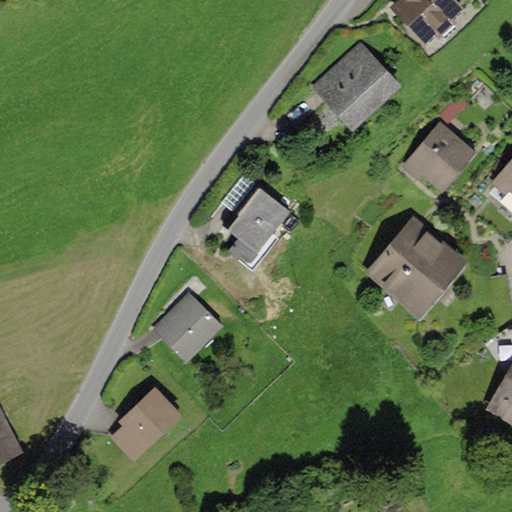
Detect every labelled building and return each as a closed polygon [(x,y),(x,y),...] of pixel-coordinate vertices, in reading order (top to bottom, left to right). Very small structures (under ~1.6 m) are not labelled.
[(448,0),(393,0),(384,8),(413,42),(455,7),(448,0)] [(359,47),(310,88),(346,131),(395,89),(359,47)] [(437,192),(471,151),(438,124),(403,164),(437,192)] [(511,212),(511,155),(485,193),(511,212)] [(251,189),(219,230),(250,254),(282,214),(251,189)] [(408,222),(363,275),(418,322),(464,269),(408,222)] [(188,297),(153,332),(186,365),(220,329),(188,297)] [(511,423),(511,362),(488,412),(511,423)] [(155,396),(123,425),(129,433),(118,442),(135,461),(178,422),(155,396)] [(0,426),(0,467),(15,461),(0,426)]
